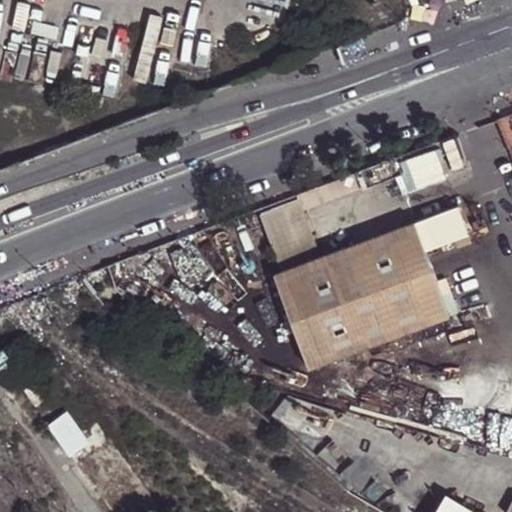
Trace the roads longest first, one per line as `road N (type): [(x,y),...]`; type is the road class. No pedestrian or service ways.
road 1 (primary): [(0,259),(320,141),(462,60)]
road 2 (primary): [(462,60),(0,218)]
road 3 (residential): [(462,60),(245,102),(0,188)]
